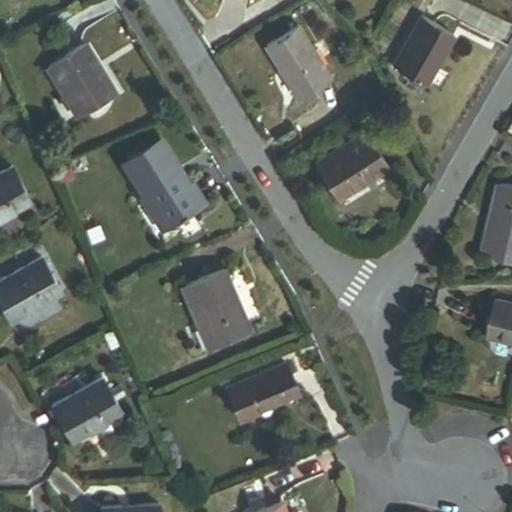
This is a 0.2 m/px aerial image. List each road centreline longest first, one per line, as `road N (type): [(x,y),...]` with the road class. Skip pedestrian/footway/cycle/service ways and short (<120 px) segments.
road 1 (residential): [(372,317),(310,247),(157,0)]
road 2 (residential): [(511,80),(372,317)]
road 3 (residential): [(372,317),(433,484),(380,493),(372,511)]
